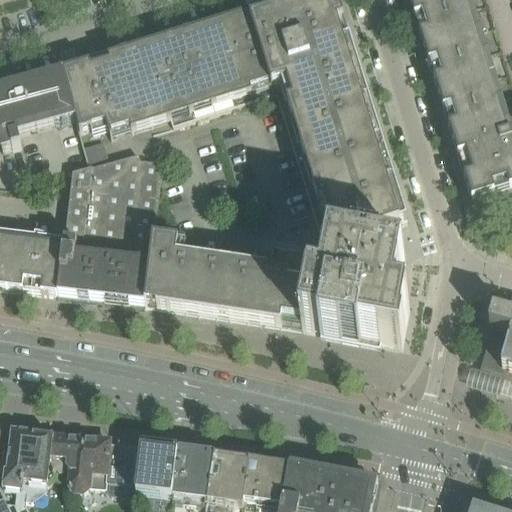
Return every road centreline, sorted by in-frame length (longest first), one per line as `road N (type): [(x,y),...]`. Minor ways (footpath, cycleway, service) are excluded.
road 1 (tertiary): [(419,450),(0,370)]
road 2 (unclassified): [(367,0),(458,270)]
road 3 (unclassified): [(0,53),(164,0)]
road 4 (unclassified): [(458,270),(426,416)]
